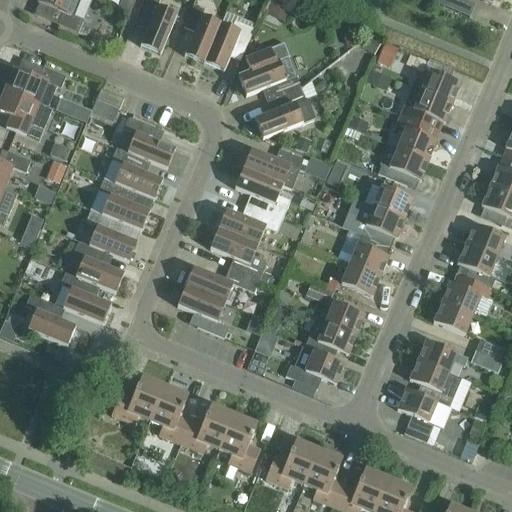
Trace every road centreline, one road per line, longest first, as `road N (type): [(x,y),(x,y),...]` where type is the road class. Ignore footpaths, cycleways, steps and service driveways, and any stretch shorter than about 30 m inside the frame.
road 1 (residential): [(0,28),(219,118),(134,341),(348,430)]
road 2 (residential): [(348,430),(511,38)]
road 3 (residential): [(348,430),(511,499)]
